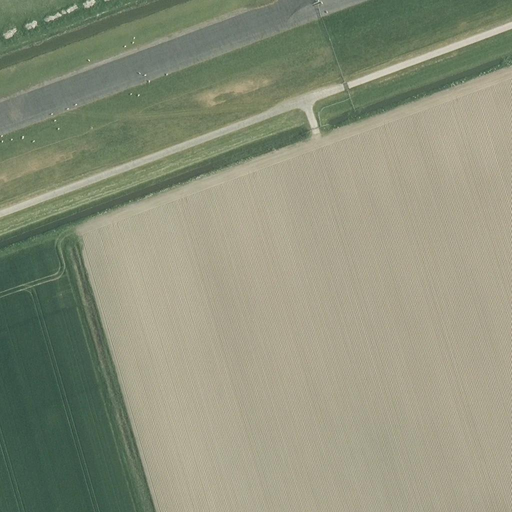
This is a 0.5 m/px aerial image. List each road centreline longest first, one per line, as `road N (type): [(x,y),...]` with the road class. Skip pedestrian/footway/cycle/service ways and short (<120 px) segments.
road 1 (track): [(0,132),(357,0)]
road 2 (track): [(67,107),(149,117),(305,102)]
